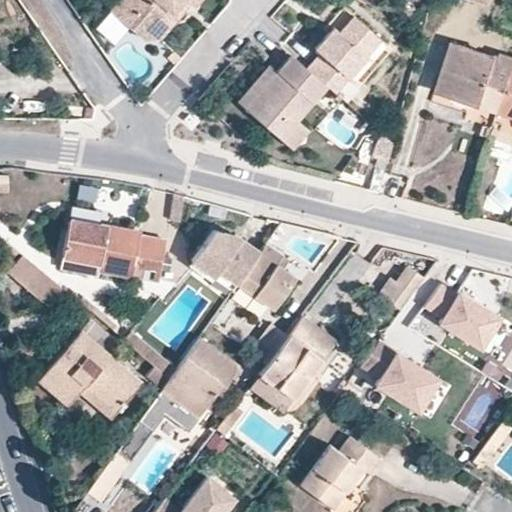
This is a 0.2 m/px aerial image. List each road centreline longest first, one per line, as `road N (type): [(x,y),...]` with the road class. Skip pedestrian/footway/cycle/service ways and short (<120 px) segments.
road 1 (tertiary): [(143,166),(511,252)]
road 2 (residential): [(140,133),(250,0)]
road 3 (residential): [(140,133),(44,0)]
road 4 (tertiary): [(0,146),(143,166)]
